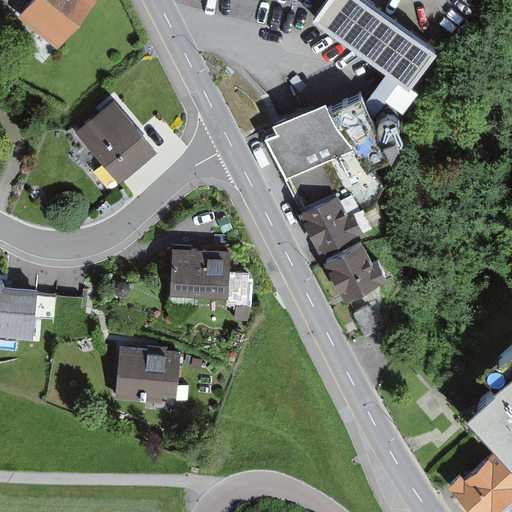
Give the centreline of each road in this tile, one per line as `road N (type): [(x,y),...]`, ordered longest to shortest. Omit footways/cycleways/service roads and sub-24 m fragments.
road 1 (tertiary): [(224,131),(388,450),(429,511)]
road 2 (residential): [(224,131),(109,236),(57,248),(0,228)]
road 3 (tertiary): [(156,0),(224,131)]
road 4 (residential): [(334,511),(301,492),(252,481),(211,511)]
